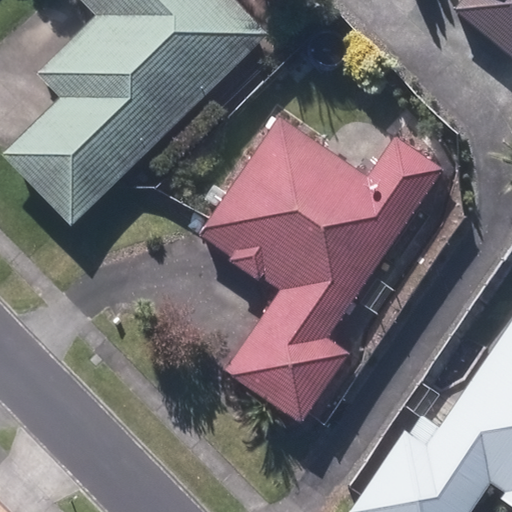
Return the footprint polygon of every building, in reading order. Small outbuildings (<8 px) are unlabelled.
[(2,163),(72,234),(268,41),(227,0),(73,0),(95,21),(36,80),(61,105),(2,163)] [(511,0),(465,0),(452,16),(511,66),(511,0)] [(308,55),(323,73),(344,55),(328,37),(308,55)] [(223,379),(302,430),(347,361),(327,348),(355,307),(370,316),(386,291),(371,282),(443,174),(394,140),(366,183),(279,125),(199,242),(279,295),(223,379)] [(356,511),(472,511),(490,487),(511,501),(511,340),(427,462),(403,445),(356,511)] [(406,414),(421,423),(436,400),(421,389),(406,414)]
